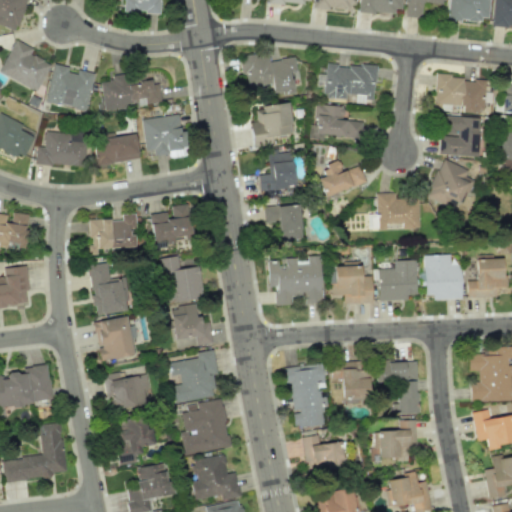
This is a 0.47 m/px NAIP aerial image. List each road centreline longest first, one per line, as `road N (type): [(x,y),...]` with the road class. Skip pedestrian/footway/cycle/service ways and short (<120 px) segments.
road 1 (residential): [(283,511),(197,0)]
road 2 (residential): [(100,511),(62,300),(64,197)]
road 3 (residential): [(511,57),(265,33),(203,37)]
road 4 (residential): [(250,338),(511,325)]
road 5 (residential): [(68,333),(0,341),(99,503)]
road 6 (residential): [(0,181),(90,197),(225,177)]
road 7 (residential): [(438,329),(463,511)]
road 8 (residential): [(203,37),(144,43),(67,22)]
